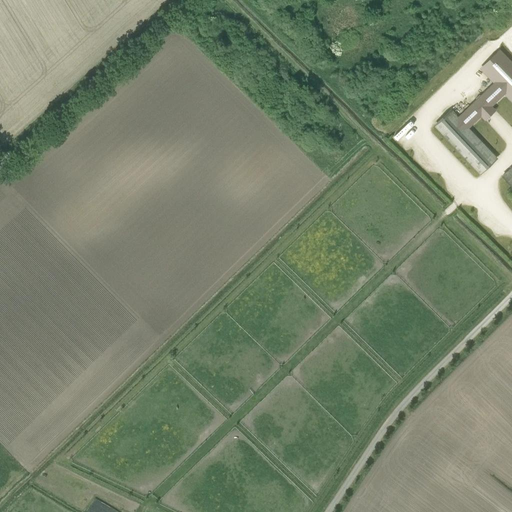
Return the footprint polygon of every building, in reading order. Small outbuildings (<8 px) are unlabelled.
[(451,112),(435,127),(479,174),(496,159),(468,129),(480,118),(503,96),(505,94),(511,101),(511,62),(499,50),(480,69),(494,84),(457,119),(451,112)] [(511,167),(503,176),(511,185),(511,167)] [(502,212),(499,214),(508,224),(511,221),(502,212)] [(490,220),(486,224),(497,235),(501,231),(490,220)] [(511,243),(503,235),(500,238),(510,246),(511,243)] [(117,511),(95,500),(87,511),(117,511)]
